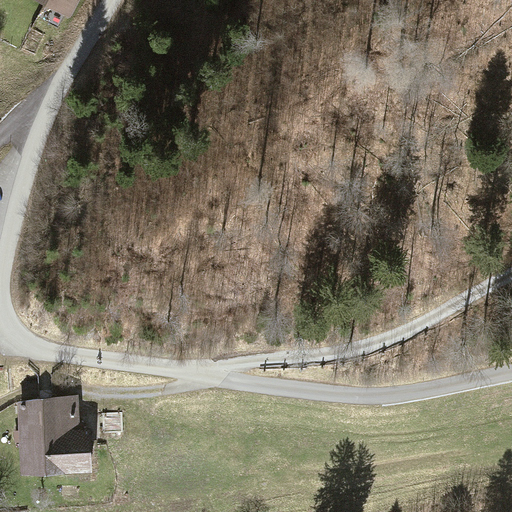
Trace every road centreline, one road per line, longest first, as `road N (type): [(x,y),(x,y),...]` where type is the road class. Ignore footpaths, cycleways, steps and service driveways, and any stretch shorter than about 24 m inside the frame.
road 1 (track): [(511,273),(419,328),(351,352),(203,375)]
road 2 (track): [(203,375),(377,396),(511,372)]
road 3 (unclassified): [(0,276),(47,111),(112,0)]
road 4 (unclassified): [(203,375),(36,347),(15,335),(0,292)]
